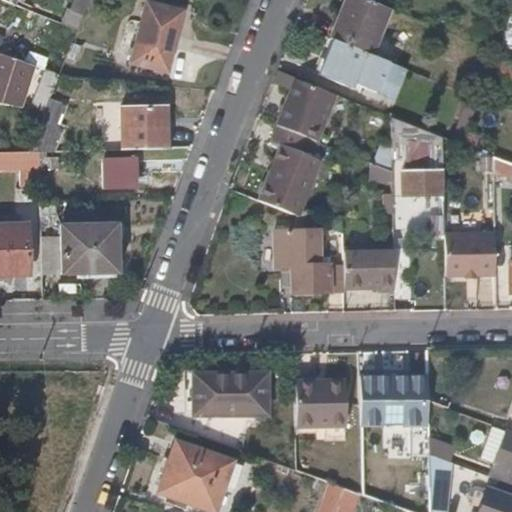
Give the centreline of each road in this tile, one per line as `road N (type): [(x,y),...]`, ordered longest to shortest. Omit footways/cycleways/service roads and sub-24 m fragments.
road 1 (residential): [(151,335),(286,0)]
road 2 (residential): [(511,329),(151,335)]
road 3 (residential): [(151,335),(91,511)]
road 4 (residential): [(0,338),(151,335)]
